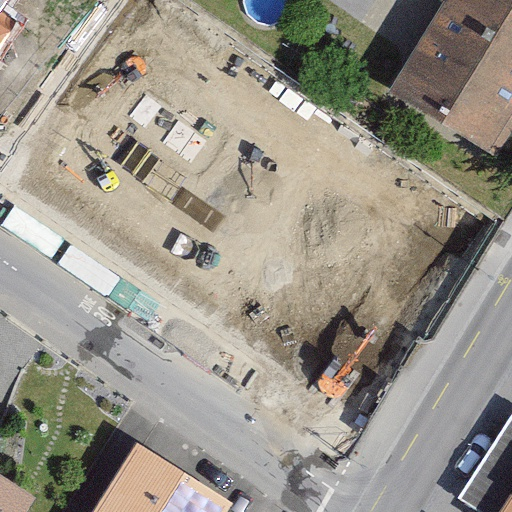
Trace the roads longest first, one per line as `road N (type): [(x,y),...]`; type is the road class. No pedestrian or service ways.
road 1 (residential): [(372,511),(0,259)]
road 2 (tertiary): [(511,304),(385,511)]
